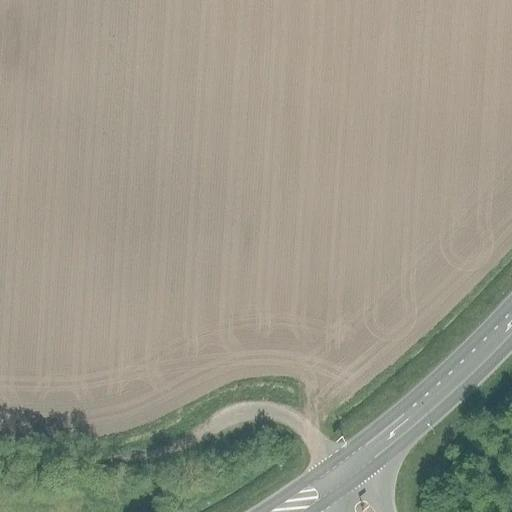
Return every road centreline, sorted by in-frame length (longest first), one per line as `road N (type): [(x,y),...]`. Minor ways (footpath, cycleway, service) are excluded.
road 1 (unclassified): [(340,474),(294,422),(246,410),(169,450),(94,462)]
road 2 (primary): [(340,474),(511,320)]
